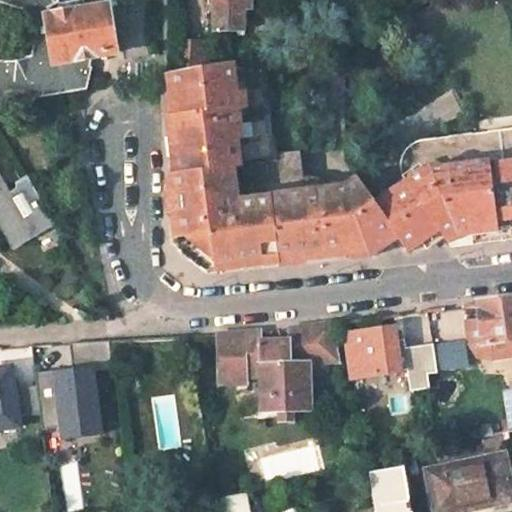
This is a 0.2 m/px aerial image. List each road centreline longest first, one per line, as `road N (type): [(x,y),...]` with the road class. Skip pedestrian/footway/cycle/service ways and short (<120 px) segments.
road 1 (residential): [(511,272),(166,307)]
road 2 (residential): [(142,119),(107,123),(121,224),(139,277)]
road 3 (residential): [(139,277),(142,119)]
road 4 (residential): [(140,0),(134,9),(142,119)]
